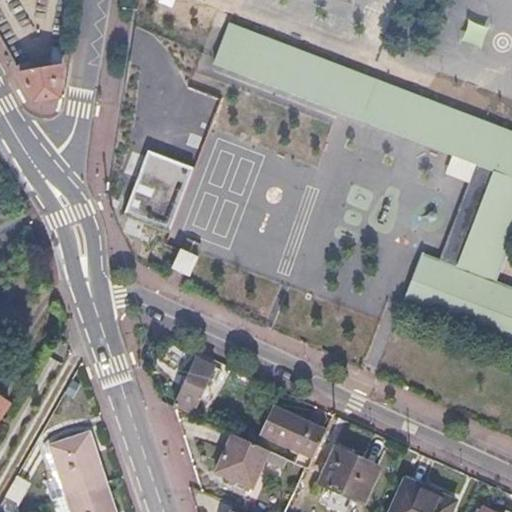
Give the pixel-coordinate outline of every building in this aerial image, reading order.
[(421,257),(404,300),(511,343),(511,293),(493,286),(511,237),(511,136),(230,26),(218,57),(214,67),(224,71),(443,156),(476,169),(494,177),(456,271),(439,264),(421,257)] [(27,57),(12,64),(31,99),(41,97),(48,96),(52,95),(58,66),(34,70),(27,57)] [(124,212),(171,230),(194,170),(147,152),(124,212)] [(494,177),(476,169),(439,264),(456,271),(494,177)] [(180,251),(172,268),(191,278),(200,259),(180,251)] [(401,324),(385,374),(414,383),(430,334),(401,324)] [(212,367),(195,360),(176,405),(202,416),(211,395),(201,391),(212,367)] [(299,418),(272,406),(261,431),(315,455),(326,430),(299,418)] [(105,483),(87,434),(51,447),(69,496),(105,483)] [(284,511),(306,466),(233,434),(217,471),(254,487),(264,466),(282,473),(264,511),(284,511)] [(357,456),(336,446),(319,483),(361,502),(379,466),(357,456)] [(16,476),(0,505),(0,511),(22,511),(44,504),(36,499),(41,490),(16,476)] [(429,489),(404,478),(388,511),(449,511),(455,500),(429,489)] [(115,511),(105,483),(69,496),(74,511),(115,511)]
